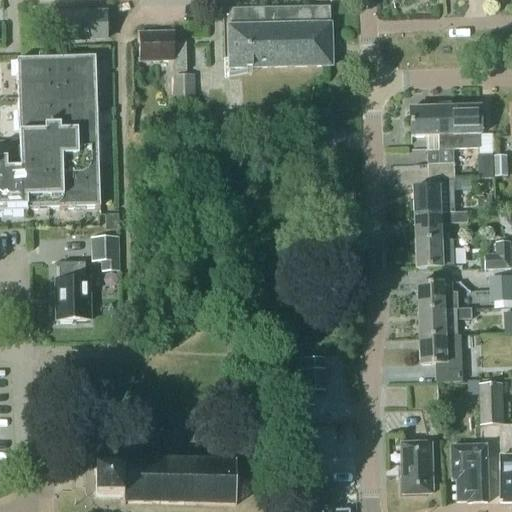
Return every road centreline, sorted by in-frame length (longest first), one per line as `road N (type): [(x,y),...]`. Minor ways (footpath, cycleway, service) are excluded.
road 1 (residential): [(371,511),(368,398),(379,302),(370,82)]
road 2 (residential): [(26,511),(32,495),(22,351),(0,350)]
road 3 (residential): [(511,22),(367,27)]
road 4 (residential): [(370,82),(511,77)]
